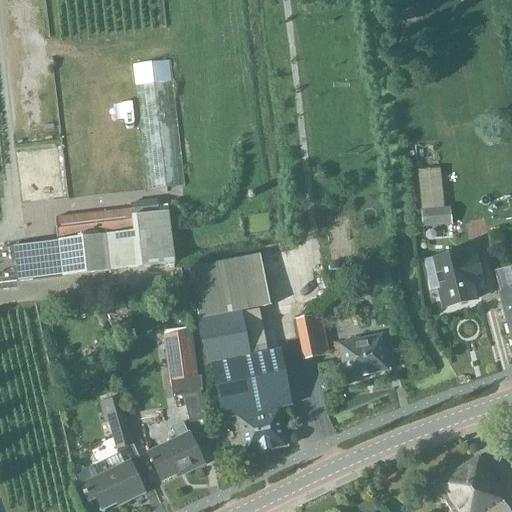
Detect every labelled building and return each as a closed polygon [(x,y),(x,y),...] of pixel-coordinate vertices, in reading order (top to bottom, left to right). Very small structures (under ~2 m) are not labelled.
[(147,190),(185,186),(170,63),(133,68),(147,190)] [(421,228),(423,228),(452,226),(449,188),(446,160),(415,163),(421,228)] [(58,241),(14,246),(19,283),(174,264),(167,212),(132,216),(131,210),(55,219),(58,241)] [(282,244),(263,248),(265,259),(284,255),(282,244)] [(473,285),(483,282),(475,252),(467,254),(467,251),(425,262),(432,291),(438,290),(443,309),(477,300),(473,285)] [(279,351),(267,293),(265,276),(261,255),(189,269),(208,366),(212,365),(223,421),(237,418),(245,456),(288,447),(280,409),(291,407),(279,351)] [(511,291),(500,295),(511,338),(511,291)] [(312,318),(296,321),(304,360),(320,357),(312,318)] [(164,353),(193,352),(192,322),(163,323),(164,353)] [(346,380),(390,371),(382,336),(339,345),(346,380)] [(191,423),(207,419),(200,392),(185,396),(191,423)] [(120,398),(101,404),(106,423),(110,422),(117,449),(133,445),(120,398)] [(171,430),(175,440),(148,454),(162,482),(184,472),(185,474),(205,465),(190,434),(187,435),(182,425),(171,430)] [(509,511),(496,492),(504,487),(482,455),(434,485),(451,511),(509,511)] [(126,503),(145,494),(130,462),(125,465),(120,456),(85,473),(89,482),(81,486),(88,502),(97,498),(103,511),(125,500),(126,503)]
